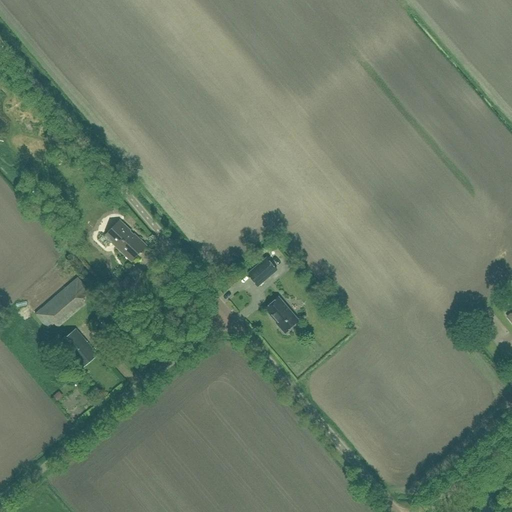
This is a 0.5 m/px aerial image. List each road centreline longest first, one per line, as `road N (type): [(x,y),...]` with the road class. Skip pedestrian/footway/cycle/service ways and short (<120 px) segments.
road 1 (unclassified): [(227,314),(0,47)]
road 2 (unclassified): [(0,504),(227,314)]
road 3 (unclassified): [(395,511),(227,314)]
